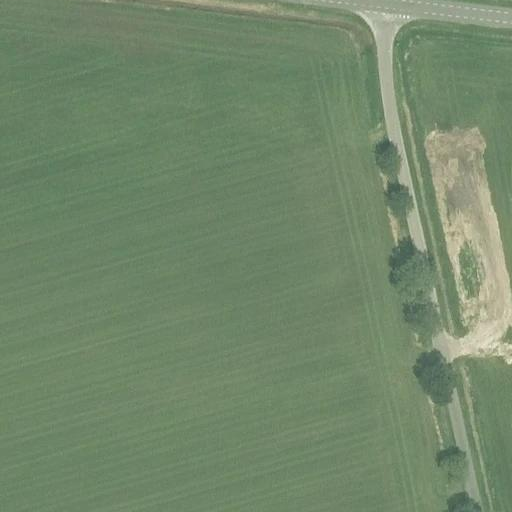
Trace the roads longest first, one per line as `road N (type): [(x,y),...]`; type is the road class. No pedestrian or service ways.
road 1 (unclassified): [(477,511),(384,77),(389,6)]
road 2 (tertiary): [(389,6),(511,21)]
